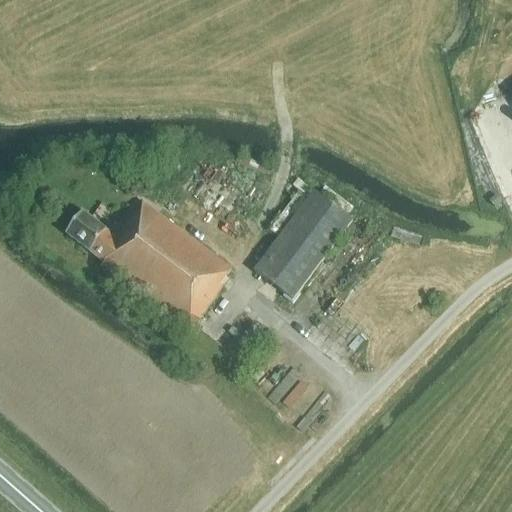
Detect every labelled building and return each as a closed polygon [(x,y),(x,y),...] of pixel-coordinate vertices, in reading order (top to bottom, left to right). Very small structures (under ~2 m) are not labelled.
[(325,187),(318,196),(314,193),(309,199),(299,192),(269,232),(279,239),(254,273),(292,302),(352,222),(346,217),(353,209),(325,187)] [(495,208),(502,202),(497,196),(490,202),(495,208)] [(219,287),(231,270),(143,203),(116,239),(82,213),(66,235),(104,263),(101,267),(189,333),(222,289),(219,287)] [(399,263),(424,270),(426,263),(437,267),(444,245),(408,234),(399,263)] [(413,320),(422,311),(401,292),(392,302),(413,320)]
